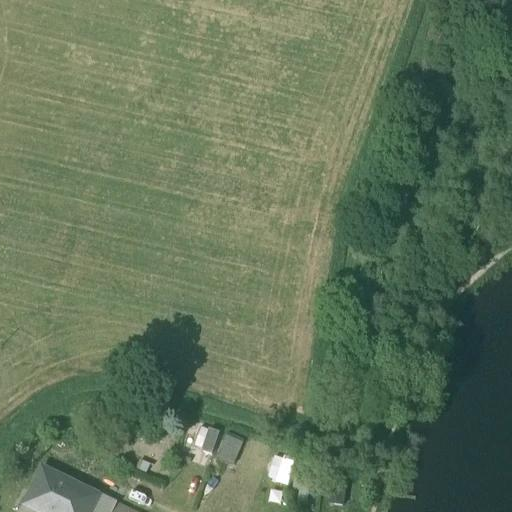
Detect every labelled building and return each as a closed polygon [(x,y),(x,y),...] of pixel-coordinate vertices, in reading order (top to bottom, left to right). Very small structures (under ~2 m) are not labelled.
[(220,435),(198,427),(190,447),(213,456),(220,435)] [(220,460),(235,463),(240,441),(226,438),(220,460)] [(270,474),(285,480),(293,455),(278,451),(270,474)] [(42,471),(30,494),(39,498),(32,511),(33,511),(90,511),(97,498),(96,497),(42,471)] [(328,505),(341,506),(343,478),(329,478),(328,505)] [(30,494),(24,507),(32,511),(39,498),(30,494)] [(113,511),(117,505),(97,495),(96,497),(97,498),(90,511),(113,511)]
